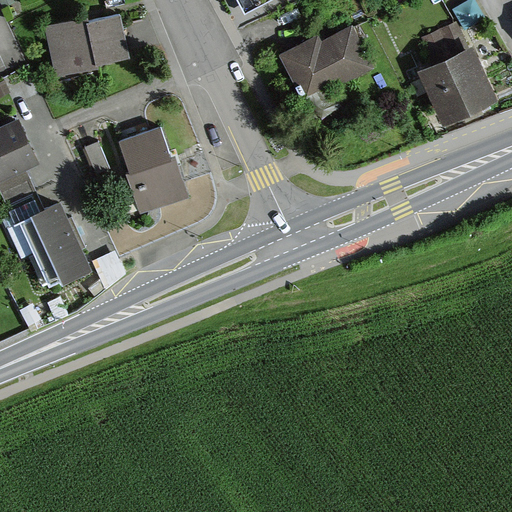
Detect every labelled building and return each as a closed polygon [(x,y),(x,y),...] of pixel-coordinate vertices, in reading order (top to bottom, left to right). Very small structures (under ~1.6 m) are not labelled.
[(50,29),(59,76),(135,62),(127,15),(50,29)] [(298,52),(320,97),(375,70),(358,35),(328,50),(323,40),(313,44),(298,52)] [(425,71),(448,125),(502,101),(479,48),(425,71)] [(0,129),(0,176),(3,182),(30,170),(43,164),(23,119),(0,129)] [(119,135),(144,214),(193,199),(168,119),(119,135)] [(3,182),(22,223),(49,211),(30,170),(3,182)] [(22,223),(52,288),(94,269),(64,204),(49,211),(22,223)]
